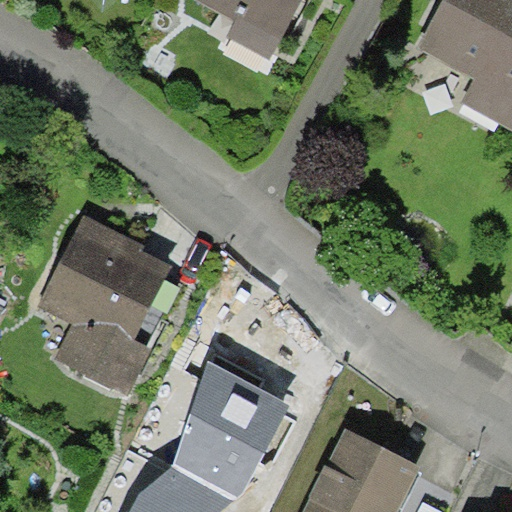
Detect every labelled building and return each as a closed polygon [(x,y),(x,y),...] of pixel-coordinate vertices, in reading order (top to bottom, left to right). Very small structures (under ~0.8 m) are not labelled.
[(300,0),(190,0),(183,16),(271,60),(300,0)] [(511,0),(439,0),(413,48),(473,82),(458,108),(511,137),(511,0)] [(170,271),(82,226),(38,310),(70,327),(53,360),(127,398),(150,353),(132,344),(170,271)] [(399,511),(418,476),(340,436),(300,511),(399,511)] [(136,511),(116,503),(111,511),(136,511)]
